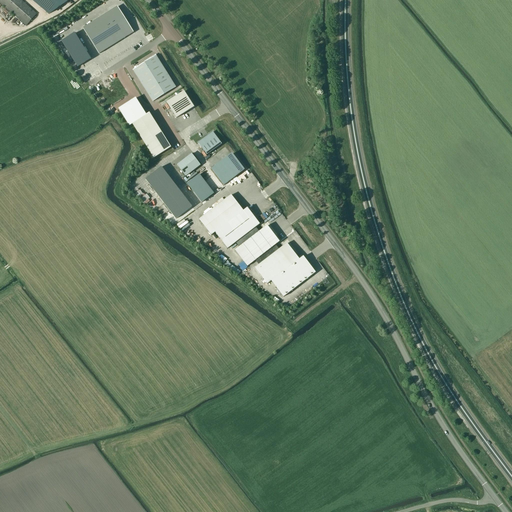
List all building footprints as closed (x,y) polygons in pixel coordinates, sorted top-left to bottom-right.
[(0,0),(0,3),(26,26),(37,14),(21,0),(0,0)] [(30,0),(47,15),(68,0),(30,0)] [(83,28),(99,54),(133,32),(117,7),(83,28)] [(75,33),(61,41),(78,67),(91,59),(75,33)] [(161,63),(155,54),(147,60),(147,61),(134,69),(153,101),(175,88),(160,64),(161,63)] [(184,92),(167,102),(177,118),(194,107),(184,92)] [(146,115),(135,98),(118,109),(129,126),(132,124),(154,158),(171,147),(149,113),(146,115)] [(207,155),(221,144),(213,132),(198,143),(207,155)] [(211,168),(224,185),(244,170),(231,153),(211,168)] [(186,176),(200,165),(191,154),(177,165),(186,176)] [(163,166),(147,178),(177,218),(193,206),(163,166)] [(249,183),(255,179),(250,170),(235,181),(238,185),(240,184),(239,182),(242,180),(246,186),(247,184),(246,182),(248,181),(249,183)] [(187,184),(201,203),(214,193),(199,175),(187,184)] [(227,249),(235,242),(239,247),(235,250),(247,266),(255,260),(259,265),(255,268),(267,284),(271,281),(283,297),(315,272),(303,256),(299,259),(287,243),(279,249),(275,245),(279,242),(267,226),(259,232),(255,227),(259,224),(247,208),(243,211),(231,195),(199,220),(211,236),(215,233),(227,249)]
